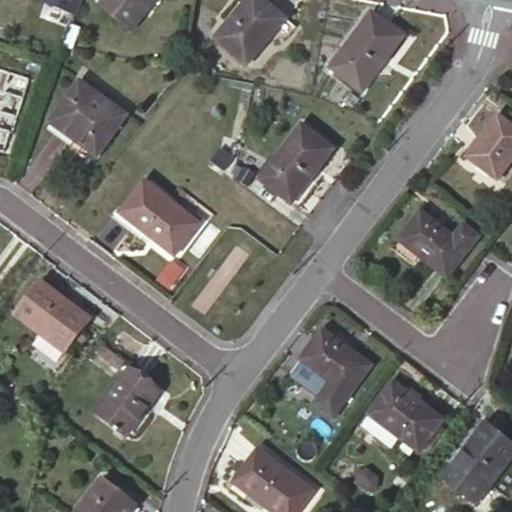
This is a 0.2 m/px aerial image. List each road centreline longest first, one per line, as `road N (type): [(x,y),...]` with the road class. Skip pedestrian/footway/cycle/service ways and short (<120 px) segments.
road 1 (residential): [(313,270),(479,52),(491,0)]
road 2 (residential): [(232,378),(0,201)]
road 3 (residential): [(313,270),(436,360),(499,279)]
road 4 (residential): [(176,511),(191,442),(232,378)]
road 5 (residential): [(232,378),(313,270)]
